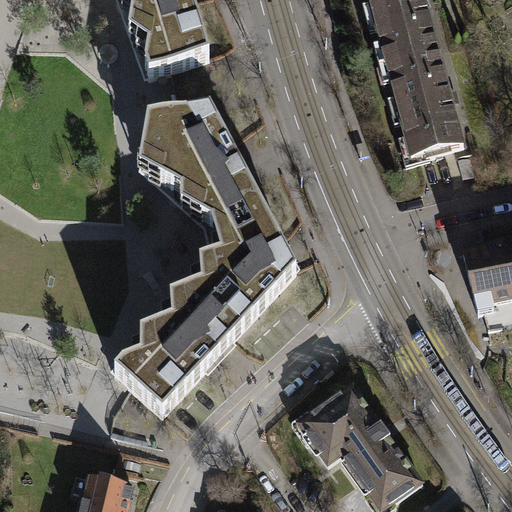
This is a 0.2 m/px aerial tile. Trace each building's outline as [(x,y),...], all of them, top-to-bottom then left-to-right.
[(188,3),(186,0),(131,0),(127,32),(146,39),(142,73),(146,83),(205,64),(188,3)] [(367,0),(385,67),(437,54),(423,0),(367,0)] [(385,67),(410,163),(462,149),(437,54),(385,67)] [(207,115),(144,128),(138,164),(158,175),(156,188),(199,210),(197,224),(209,230),(215,218),(223,212),(230,217),(254,204),(226,152),(207,115)] [(279,250),(254,204),(230,217),(223,212),(215,218),(209,230),(222,237),(227,256),(206,265),(211,287),(191,295),(205,321),(221,316),(240,334),(293,276),(279,250)] [(511,246),(463,258),(470,285),(478,318),(484,316),(489,334),(511,327),(511,246)] [(159,421),(240,334),(221,316),(205,321),(191,295),(177,301),(181,322),(147,336),(150,357),(118,371),(112,379),(159,421)] [(379,511),(381,511),(420,486),(353,390),(299,428),(328,471),(343,460),(379,511)] [(86,481),(79,511),(123,511),(128,492),(86,481)]
